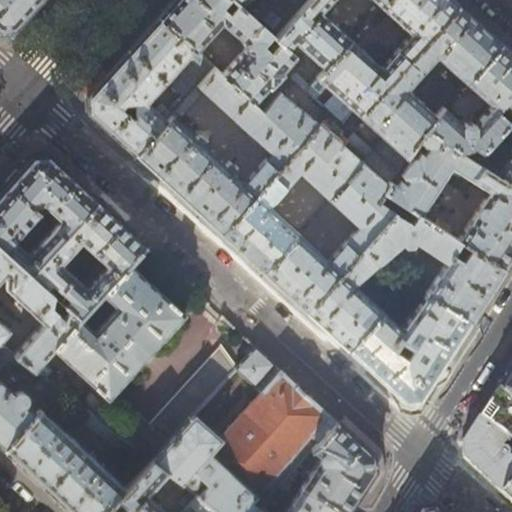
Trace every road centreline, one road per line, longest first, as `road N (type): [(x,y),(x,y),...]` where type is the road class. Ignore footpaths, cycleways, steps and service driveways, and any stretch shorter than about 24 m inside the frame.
road 1 (residential): [(14,92),(417,455)]
road 2 (residential): [(511,316),(417,455)]
road 3 (residential): [(14,92),(98,0)]
